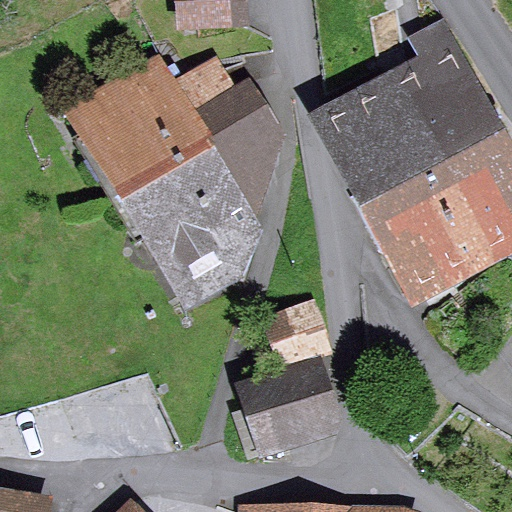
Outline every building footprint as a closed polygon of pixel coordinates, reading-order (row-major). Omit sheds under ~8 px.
[(245,0),(179,0),(184,40),(249,32),(245,0)] [(457,59),(332,130),(383,218),(507,148),(457,59)] [(157,143),(229,100),(216,78),(180,101),(156,66),(71,124),(127,189),(170,165),(157,143)] [(150,233),(233,188),(222,171),(276,139),(246,90),(229,100),(157,143),(170,165),(127,189),(150,233)] [(511,234),(511,156),(507,148),(383,218),(421,286),(511,234)] [(233,188),(150,233),(191,312),(265,236),(233,188)] [(329,360),(318,314),(267,326),(277,372),(329,360)] [(308,375),(239,396),(258,459),(327,438),(308,375)] [(39,511),(40,507),(0,501),(0,511),(39,511)]
